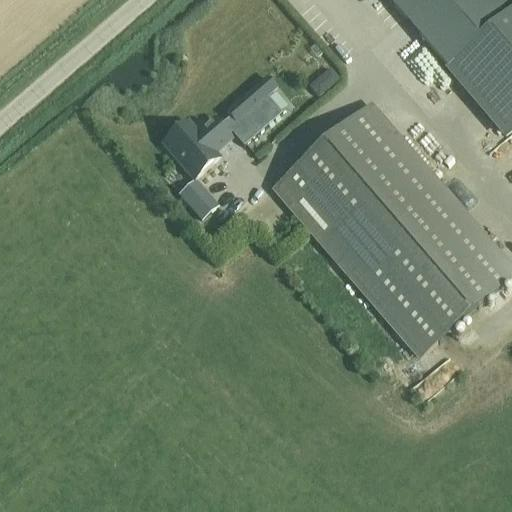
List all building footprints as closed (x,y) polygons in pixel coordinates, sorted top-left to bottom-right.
[(385,0),(448,72),(508,19),(491,0),(385,0)] [(448,72),(506,139),(511,133),(511,15),(508,19),(448,72)] [(231,121),(220,130),(228,139),(232,137),(244,151),(282,118),(267,101),(276,93),(267,82),(227,117),(231,121)] [(418,359),(511,281),(511,274),(370,111),(273,191),(418,359)] [(203,132),(205,134),(199,139),(188,127),(163,148),(194,184),(219,163),(215,157),(231,143),(228,139),(220,130),(214,123),(203,132)] [(205,197),(189,211),(200,224),(217,210),(207,200),(205,197)]
